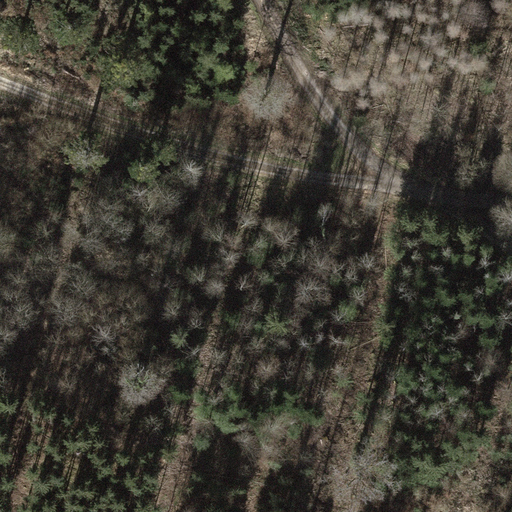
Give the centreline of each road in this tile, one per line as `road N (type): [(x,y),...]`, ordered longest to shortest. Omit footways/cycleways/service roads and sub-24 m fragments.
road 1 (track): [(448,199),(219,152),(0,70)]
road 2 (track): [(511,240),(362,150),(293,60),(263,0)]
